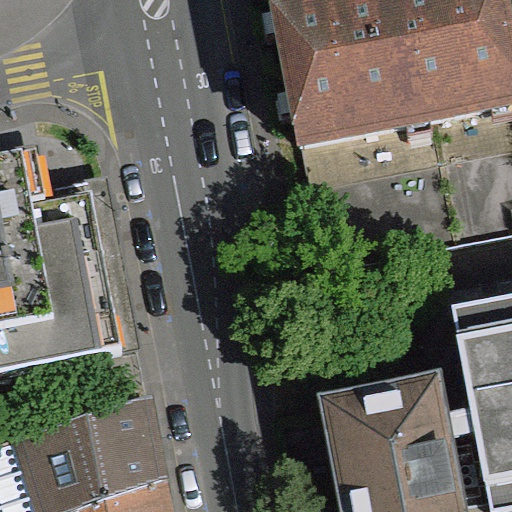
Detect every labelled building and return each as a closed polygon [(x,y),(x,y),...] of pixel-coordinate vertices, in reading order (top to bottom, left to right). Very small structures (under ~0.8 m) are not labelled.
[(511,41),(504,0),(275,0),(303,150),(511,110),(511,41)] [(511,240),(511,110),(303,150),(324,256),(328,275),(407,260),(511,240)] [(24,172),(0,176),(0,381),(124,358),(95,201),(33,214),(24,172)] [(328,275),(324,256),(313,257),(317,277),(328,275)] [(511,511),(511,304),(453,316),(475,418),(440,424),(457,511),(511,511)] [(433,393),(334,414),(353,511),(457,511),(440,424),(433,393)] [(0,511),(94,511),(165,486),(151,420),(0,467),(0,511)] [(169,511),(165,486),(94,511),(169,511)]
